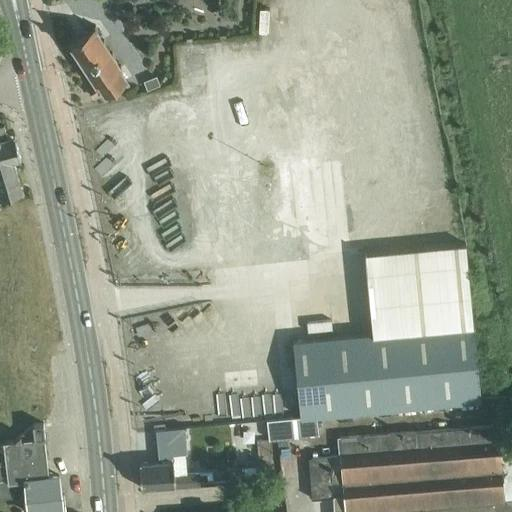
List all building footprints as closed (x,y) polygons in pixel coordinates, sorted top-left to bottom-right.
[(98,28),(95,25),(67,44),(69,47),(71,46),(78,56),(77,57),(78,59),(80,58),(87,69),(85,70),(87,72),(88,71),(95,82),(93,83),(94,84),(88,88),(93,97),(103,90),(106,95),(127,81),(119,69),(122,67),(121,65),(119,66),(112,55),(114,54),(112,52),(111,53),(104,43),(105,42),(104,39),(102,40),(95,30),(98,28)] [(157,76),(144,81),(145,83),(147,89),(160,84),(158,78),(157,76)] [(0,199),(23,193),(13,161),(21,159),(14,135),(7,137),(4,125),(0,126),(0,199)] [(262,143),(210,144),(211,164),(262,163),(262,143)] [(466,236),(466,217),(436,218),(437,237),(466,236)] [(481,399),(474,322),(431,327),(387,331),(372,332),(329,337),(292,340),(294,358),(298,399),(300,417),(317,415),(337,413),(395,407),(439,403),(481,399)] [(511,511),(511,393),(508,394),(482,396),(483,410),(497,409),(498,425),(339,437),(340,455),(311,458),(314,498),(333,496),(334,511),(511,511)] [(319,434),(317,415),(300,417),(267,420),(269,439),(319,434)] [(14,440),(0,441),(0,482),(47,477),(50,476),(44,423),(33,424),(14,440)] [(185,428),(156,431),(159,461),(139,462),(141,488),(200,484),(199,473),(187,474),(185,453),(187,453),(185,428)] [(295,462),(294,442),(283,442),(284,463),(295,462)] [(259,464),(242,466),(243,477),(260,476),(259,464)] [(50,476),(47,477),(0,482),(0,491),(1,498),(14,497),(13,489),(27,488),(29,511),(44,511),(57,511),(63,511),(62,505),(65,505),(64,495),(61,495),(59,475),(50,476)]
